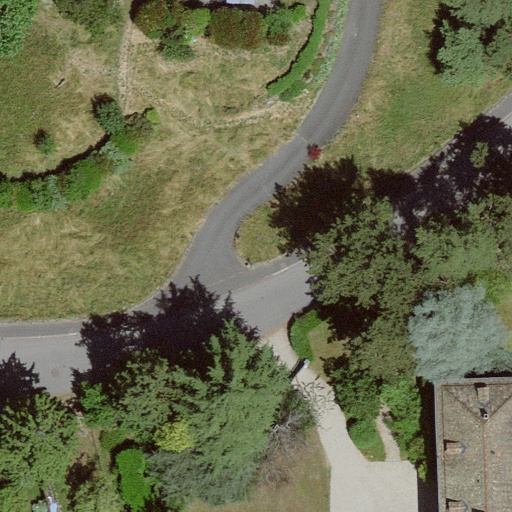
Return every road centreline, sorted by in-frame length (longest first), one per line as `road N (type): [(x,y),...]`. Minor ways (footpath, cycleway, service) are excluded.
road 1 (unclassified): [(511,170),(452,227),(273,320),(74,361),(0,363)]
road 2 (unknown): [(74,361),(76,184),(92,128),(285,0)]
